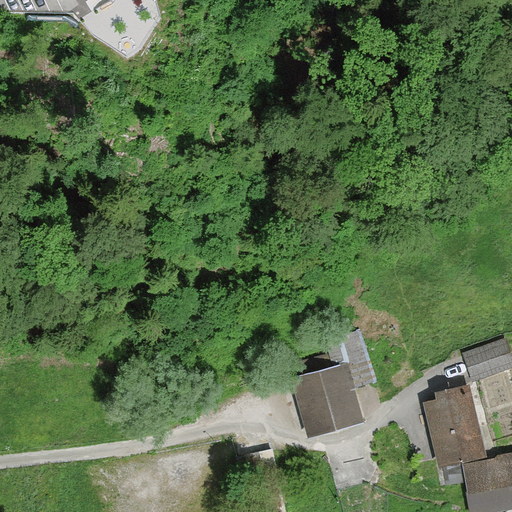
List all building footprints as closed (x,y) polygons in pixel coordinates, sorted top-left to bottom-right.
[(348,366),(350,373),(353,387),(370,384),(358,335),(337,340),(338,346),(329,349),(334,369),(348,366)] [(511,363),(506,346),(464,360),(473,386),(511,373),(511,363)] [(350,373),(298,386),(313,445),(364,433),(353,387),(350,373)] [(439,406),(425,408),(436,474),(467,469),(472,502),(511,496),(511,461),(490,465),(487,448),(479,449),(471,401),(465,402),(464,395),(438,399),(439,406)] [(284,511),(275,453),(236,460),(244,511),(284,511)]
